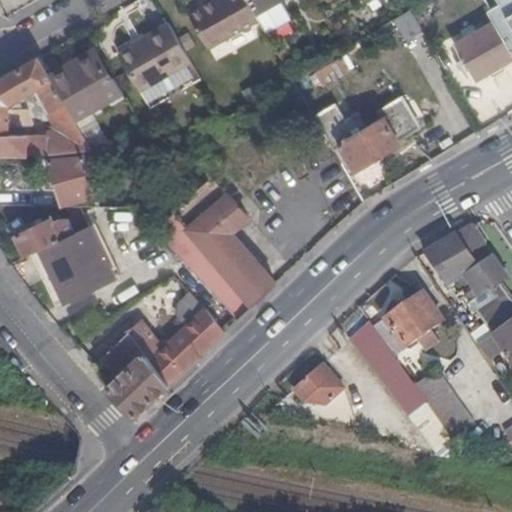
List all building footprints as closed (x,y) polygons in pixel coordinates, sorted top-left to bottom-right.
[(255,13),(247,0),(219,0),(217,1),(215,0),(208,0),(189,11),(209,47),(259,19),(255,13)] [(247,0),(255,13),(277,0),(247,0)] [(406,0),(412,11),(424,4),(421,0),(406,0)] [(503,67),(511,61),(511,46),(510,43),(497,20),(455,44),(475,83),(489,75),(492,80),(506,71),(503,67)] [(191,62),(168,23),(142,38),(144,41),(133,47),(119,55),(141,92),(191,62)] [(144,41),(142,38),(132,44),(133,47),(144,41)] [(328,59),(338,54),(333,44),(323,49),(328,59)] [(99,53),(97,48),(49,75),(52,80),(96,55),(99,53)] [(96,55),(52,80),(66,105),(74,120),(122,92),(115,79),(111,81),(96,55)] [(49,75),(39,57),(0,79),(0,156),(46,156),(46,136),(8,137),(9,124),(21,124),(21,111),(9,111),(9,105),(37,90),(50,113),(52,113),(66,105),(52,80),(49,75)] [(317,75),(324,87),(350,70),(343,59),(317,75)] [(316,120),(333,149),(340,145),(356,173),(402,146),(398,140),(419,128),(402,100),(381,113),(384,118),(366,129),(358,116),(344,124),(336,108),(316,120)] [(63,133),(75,153),(92,151),(74,120),(66,105),(52,113),(63,133)] [(46,136),(46,156),(75,153),(63,133),(46,133),(46,136)] [(95,195),(83,157),(49,161),(62,206),(95,195)] [(190,230),(228,196),(214,179),(175,213),(190,230)] [(238,321),(276,285),(233,234),(249,219),(228,196),(190,230),(175,213),(153,231),(238,321)] [(129,211),(98,226),(116,263),(147,248),(129,211)] [(17,237),(27,258),(33,255),(42,251),(61,241),(52,221),(17,237)] [(97,224),(92,227),(106,254),(117,279),(122,277),(98,226),(97,224)] [(92,227),(91,227),(61,241),(42,251),(67,303),(117,279),(106,254),(92,227)] [(507,278),(472,227),(425,254),(447,285),(468,271),(470,275),(475,283),(471,286),(501,330),(511,322),(511,303),(498,285),(507,278)] [(42,251),(33,255),(58,307),(67,303),(42,251)] [(491,338),(493,336),(501,330),(471,286),(475,283),(470,275),(468,271),(447,285),(456,297),(466,289),(469,293),(462,298),(491,338)] [(442,322),(423,294),(385,320),(404,348),(427,333),(430,338),(434,335),(431,330),(442,322)] [(76,325),(88,340),(107,324),(94,311),(76,325)] [(225,333),(206,311),(164,350),(142,323),(129,333),(170,385),(185,370),(225,333)] [(415,386),(369,322),(350,339),(409,417),(427,403),(415,386)] [(511,322),(501,330),(493,336),(511,362),(511,322)] [(120,376),(108,387),(137,416),(170,385),(129,333),(103,358),(113,368),(120,376)] [(344,389),(322,365),(294,390),(305,403),(325,406),(344,389)] [(427,403),(454,441),(475,426),(437,371),(415,386),(427,403)]
